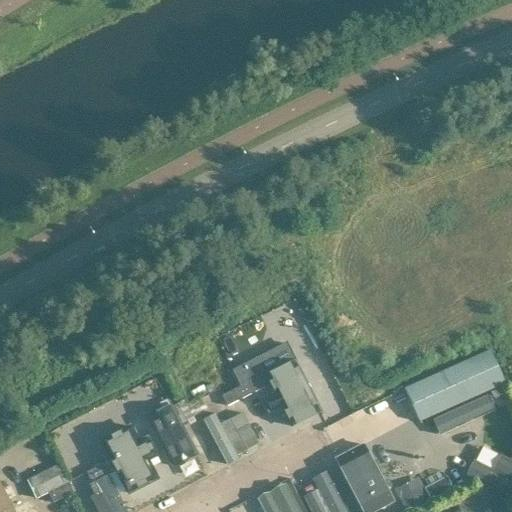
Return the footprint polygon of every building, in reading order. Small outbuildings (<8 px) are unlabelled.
[(491,350),(405,389),(420,422),(506,384),(491,350)] [(291,364),(270,375),(298,428),(319,418),(291,364)] [(261,377),(242,386),(247,397),(266,387),(261,377)] [(242,386),(223,396),(228,406),(247,397),(242,386)] [(505,386),(492,392),(494,397),(504,400),(510,397),(505,386)] [(217,414),(203,422),(227,467),(262,448),(244,413),(222,425),(217,414)] [(128,431),(104,444),(131,496),(157,482),(146,461),(155,456),(148,444),(137,449),(128,431)] [(364,445),(334,461),(361,511),(379,511),(395,504),(364,445)] [(493,470),(476,461),(468,478),(511,500),(511,462),(500,456),(493,470)] [(107,463),(87,472),(87,473),(92,482),(109,474),(112,473),(115,471),(110,461),(109,462),(107,463)] [(58,465),(27,481),(36,499),(47,493),(46,492),(66,482),(68,481),(59,464),(58,465)] [(348,511),(329,472),(312,480),(317,492),(306,497),(313,511),(348,511)] [(126,511),(108,476),(85,488),(96,511),(126,511)] [(447,476),(426,488),(433,501),(454,490),(447,476)] [(14,511),(0,481),(0,511),(14,511)] [(66,482),(46,492),(47,493),(51,502),(71,492),(66,482)] [(300,511),(287,485),(257,500),(262,511),(300,511)] [(477,488),(456,499),(462,511),(483,502),(477,488)] [(423,491),(402,501),(407,511),(414,511),(430,505),(423,491)]
